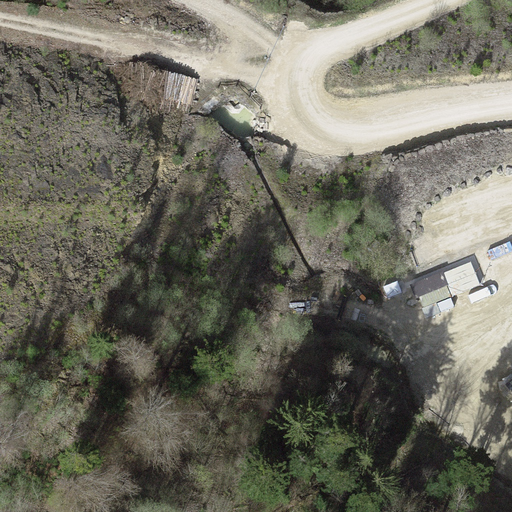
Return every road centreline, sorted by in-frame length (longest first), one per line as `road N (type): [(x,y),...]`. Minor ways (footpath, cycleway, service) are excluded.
road 1 (track): [(0,43),(254,102),(453,0)]
road 2 (track): [(254,102),(244,36),(193,0)]
